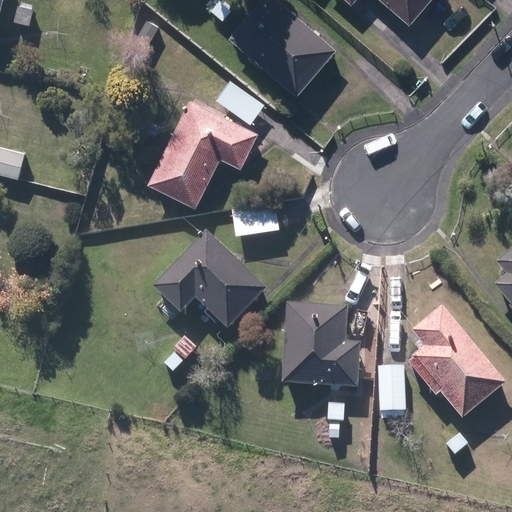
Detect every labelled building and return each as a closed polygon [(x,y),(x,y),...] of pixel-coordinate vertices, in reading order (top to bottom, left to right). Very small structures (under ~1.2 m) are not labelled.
[(0,0),(0,41),(1,42),(10,0),(0,0)] [(215,12),(227,22),(237,11),(225,0),(215,12)] [(269,0),(236,39),(305,96),(343,51),(282,0),(269,0)] [(363,0),(385,0),(417,26),(438,0),(352,0),(359,5),(363,0)] [(18,22),(34,25),(38,10),(21,6),(18,22)] [(220,101),(256,126),(271,106),(234,81),(233,83),(224,78),(214,93),(222,99),(220,101)] [(156,185),(204,208),(227,160),(247,169),(265,135),(196,102),(156,185)] [(141,132),(159,140),(165,126),(149,118),(141,132)] [(0,173),(23,179),(29,154),(0,147),(0,173)] [(236,213),(240,240),(285,234),(281,208),(236,213)] [(203,301),(236,332),(274,293),(213,235),(161,290),(188,316),(203,301)] [(511,279),(501,288),(511,301),(511,258),(503,266),(511,276),(511,279)] [(292,387),(366,389),(367,346),(353,345),(354,309),(295,307),(292,387)] [(448,395),(470,422),(511,387),(511,384),(449,309),(419,334),(428,344),(422,349),(427,356),(416,365),(443,399),(448,395)] [(179,352),(191,362),(201,350),(190,340),(179,352)] [(170,366),(177,373),(186,362),(179,356),(170,366)] [(384,371),(385,414),(411,414),(411,370),(384,371)] [(331,441),(344,440),(345,424),(350,424),(350,407),(335,407),(335,424),(331,424),(331,441)] [(454,447),(461,456),(473,447),(465,438),(454,447)]
